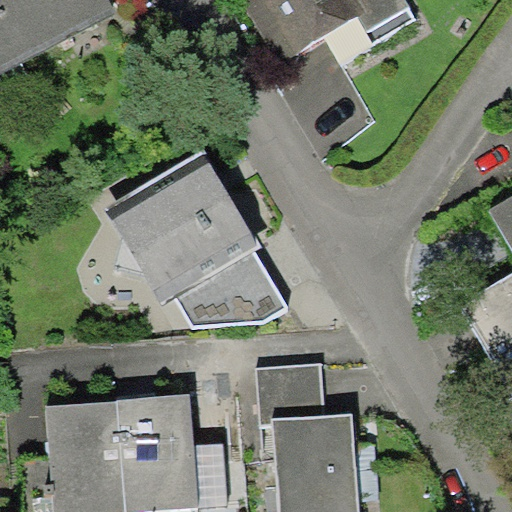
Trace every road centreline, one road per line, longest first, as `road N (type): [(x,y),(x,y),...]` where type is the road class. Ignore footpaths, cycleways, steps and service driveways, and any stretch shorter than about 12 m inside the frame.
road 1 (residential): [(336,262),(199,0)]
road 2 (residential): [(445,511),(336,262)]
road 3 (residential): [(336,262),(511,58)]
